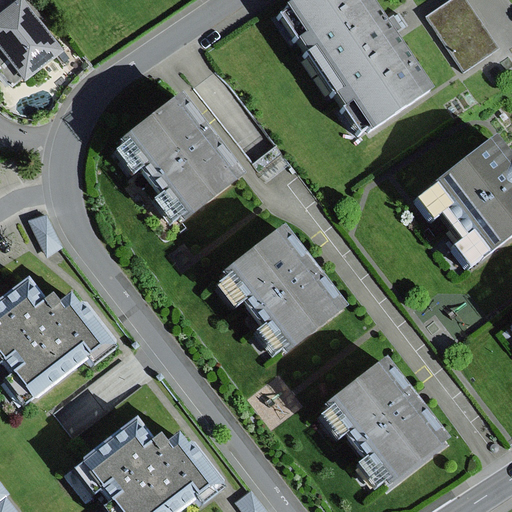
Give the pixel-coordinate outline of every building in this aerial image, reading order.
[(0,0),(0,15),(19,1),(37,24),(43,19),(28,0),(0,0)] [(364,0),(301,0),(285,12),(371,134),(430,93),(392,39),(397,35),(392,28),(388,22),(382,26),(364,0)] [(462,0),(452,0),(426,18),(464,73),(497,50),(462,0)] [(0,15),(0,56),(22,85),(61,55),(37,24),(19,1),(0,15)] [(175,100),(116,146),(171,211),(179,222),(236,178),(175,100)] [(511,170),(492,144),(416,202),(432,223),(441,216),(460,241),(447,252),(464,275),(511,238),(511,170)] [(265,156),(252,166),(259,176),(283,157),(276,148),(265,156)] [(283,157),(259,176),(266,184),(290,166),(283,157)] [(47,217),(27,224),(37,244),(46,259),(61,249),(47,217)] [(278,231),(217,277),(249,319),(281,361),(342,315),(278,231)] [(24,284),(0,302),(0,367),(30,406),(82,364),(87,371),(111,352),(66,296),(54,305),(48,298),(41,304),(24,284)] [(381,365),(318,413),(379,493),(442,445),(381,365)] [(182,511),(191,506),(195,511),(196,511),(223,492),(187,445),(185,448),(177,438),(159,452),(153,443),(147,448),(131,427),(79,467),(108,506),(99,511),(182,511)] [(0,511),(14,511),(3,498),(7,495),(0,485),(0,511)] [(264,511),(250,494),(235,506),(240,511),(264,511)]
